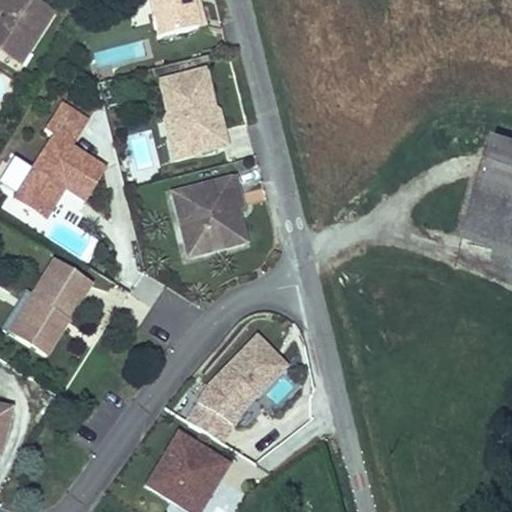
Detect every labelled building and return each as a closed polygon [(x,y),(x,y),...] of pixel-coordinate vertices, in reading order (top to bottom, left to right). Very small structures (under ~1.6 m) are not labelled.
[(5,0),(4,0),(0,4),(0,10),(6,14),(12,5),(5,0)] [(135,0),(146,42),(185,33),(176,0),(135,0)] [(0,10),(0,52),(3,49),(23,65),(38,41),(31,35),(38,22),(12,5),(6,14),(0,10)] [(46,27),(38,22),(31,35),(38,41),(46,27)] [(3,49),(0,52),(0,67),(14,77),(23,65),(3,49)] [(181,145),(184,157),(216,150),(207,114),(201,111),(195,108),(192,99),(198,98),(192,74),(147,85),(156,117),(152,125),(156,142),(170,139),(181,145)] [(195,108),(201,111),(198,98),(192,99),(195,108)] [(0,202),(30,221),(44,199),(38,195),(43,185),(49,190),(71,203),(88,171),(38,138),(0,197),(0,202)] [(161,162),(184,157),(181,145),(170,139),(156,142),(161,162)] [(511,272),(511,146),(496,141),(462,242),(494,253),(490,265),(511,272)] [(253,247),(235,178),(168,194),(185,263),(253,247)] [(38,195),(44,199),(49,190),(43,185),(38,195)] [(23,301),(2,337),(32,357),(75,286),(38,262),(17,297),(23,301)] [(0,323),(0,335),(2,337),(23,301),(17,297),(0,323)] [(226,413),(270,366),(241,339),(190,392),(174,422),(209,442),(226,413)] [(12,410),(0,407),(0,462),(1,462),(12,410)] [(178,511),(187,511),(215,464),(163,434),(134,486),(178,511)]
